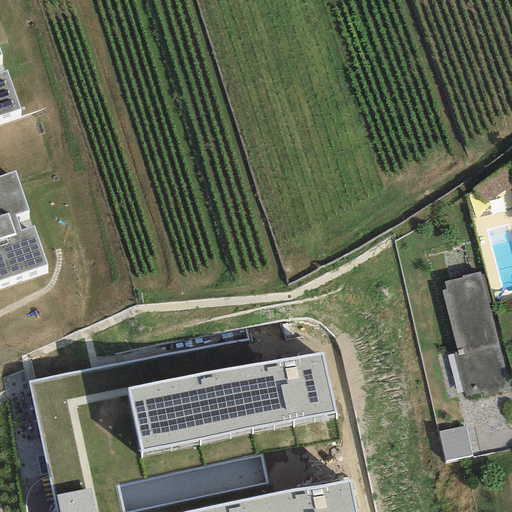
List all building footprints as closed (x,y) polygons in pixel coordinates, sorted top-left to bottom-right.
[(0,114),(19,109),(7,71),(0,73),(0,114)] [(27,211),(15,172),(0,177),(0,278),(45,265),(33,227),(20,231),(15,215),(27,211)] [(461,278),(443,282),(445,290),(441,291),(456,353),(454,354),(464,397),(482,393),(483,396),(504,391),(498,368),(503,367),(480,271),(461,275),(461,278)] [(291,324),(28,380),(55,511),(329,511),(324,486),(309,419),(296,356),(291,324)] [(464,430),(437,436),(444,465),(470,459),(464,430)]
